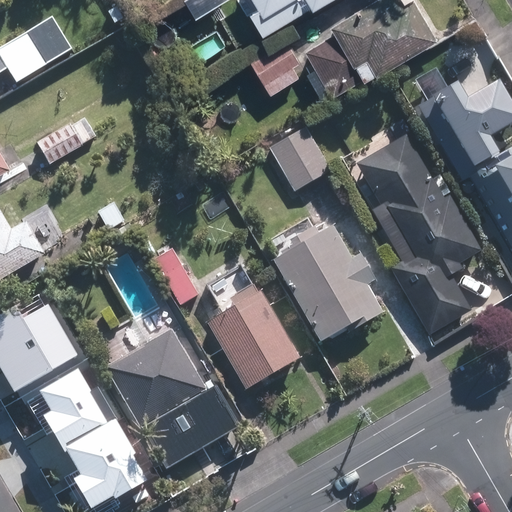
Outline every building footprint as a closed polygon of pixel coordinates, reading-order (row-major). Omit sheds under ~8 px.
[(225,0),(192,0),(200,14),(225,0)] [(262,0),(265,3),(256,8),(269,30),(278,25),(278,26),(324,0),(262,0)] [(370,77),(442,36),(421,0),(370,0),(336,20),(341,29),(311,46),(337,92),(368,75),(370,77)] [(58,16),(1,48),(20,80),(76,48),(58,16)] [(289,38),(256,58),(274,89),(307,68),(289,38)] [(467,77),(423,102),(466,178),(478,171),(475,166),(507,148),(498,132),(511,123),(511,85),(507,76),(476,93),(467,77)] [(41,140),(52,162),(86,144),(75,123),(41,140)] [(311,127),(274,146),(297,188),(333,168),(311,127)] [(449,197),(410,132),(360,162),(384,203),(377,208),(407,259),(392,268),(431,334),(475,308),(455,274),(467,267),(463,261),(486,248),(454,194),(449,197)] [(0,177),(16,169),(0,140),(0,177)] [(511,247),(511,154),(473,177),(511,247)] [(0,200),(0,280),(52,251),(32,217),(19,225),(4,199),(0,200)] [(119,200),(103,209),(114,228),(130,219),(119,200)] [(367,250),(358,255),(340,222),(280,256),(325,338),(386,305),(372,280),(381,275),(367,250)] [(197,297),(168,248),(147,261),(177,310),(197,297)] [(267,288),(213,318),(252,387),(307,356),(267,288)] [(172,465),(247,422),(221,379),(211,385),(177,326),(114,363),(148,422),(147,422),(172,465)] [(29,361),(2,375),(22,413),(49,399),(29,361)] [(129,419),(122,424),(99,385),(57,409),(80,448),(72,453),(103,507),(161,473),(129,419)]
